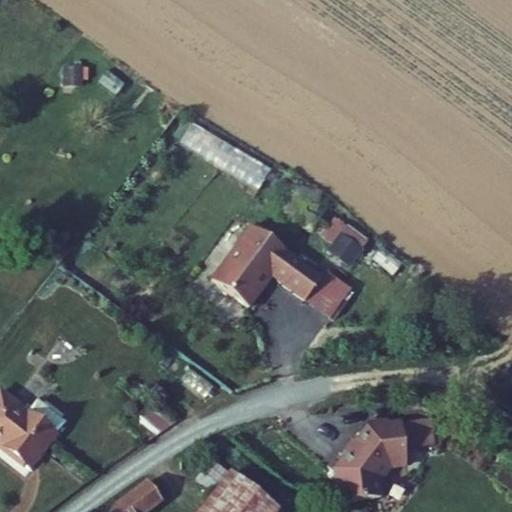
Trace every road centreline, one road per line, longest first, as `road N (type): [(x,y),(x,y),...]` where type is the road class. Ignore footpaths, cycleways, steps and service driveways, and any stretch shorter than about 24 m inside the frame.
road 1 (residential): [(75,511),(217,421),(300,392)]
road 2 (track): [(300,392),(438,378),(479,393),(511,418)]
